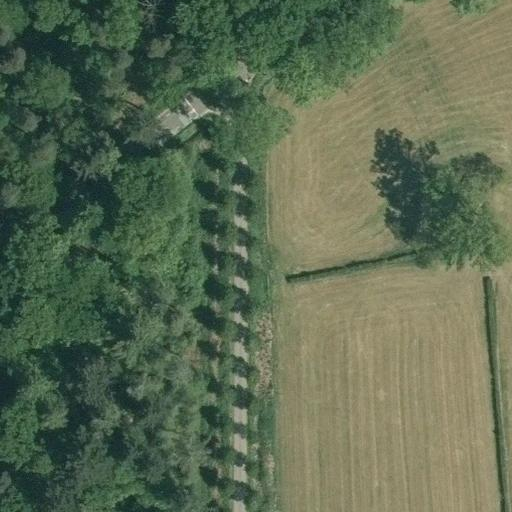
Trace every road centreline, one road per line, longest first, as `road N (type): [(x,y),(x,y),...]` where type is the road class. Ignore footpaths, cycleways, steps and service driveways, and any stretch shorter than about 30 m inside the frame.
road 1 (unclassified): [(242,511),(243,67)]
road 2 (secondary): [(0,253),(243,67)]
